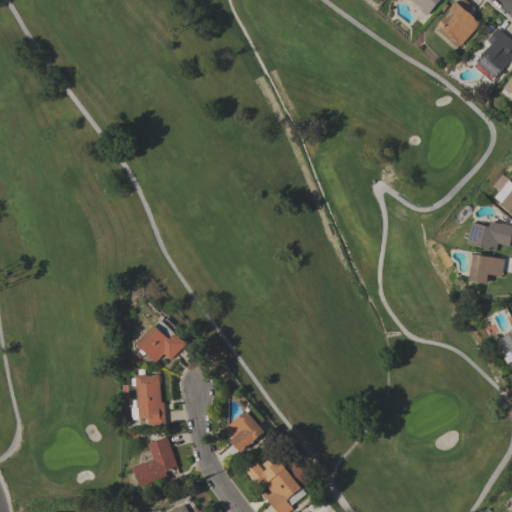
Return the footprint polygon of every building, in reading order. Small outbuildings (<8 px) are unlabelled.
[(438,0),(426,15),(420,10),(418,13),(405,3),(407,0),(438,0)] [(459,0),(465,0),(473,7),(473,8),(469,13),(474,17),(473,18),(479,23),(459,46),(452,39),(453,38),(437,24),(443,17),(444,17),(450,10),(449,9),(453,4),(452,4),(455,1),(457,2),(459,0)] [(497,27),(511,40),(511,46),(509,50),(511,53),(511,57),(495,77),(494,77),(490,81),(473,66),(477,61),(476,60),(491,44),(486,40),(497,27)] [(511,102),(500,92),(503,88),(502,87),(511,75),(511,102)] [(511,213),(501,204),(502,202),(495,197),(510,179),(511,181),(511,213)] [(496,251),(467,243),(473,221),(490,226),(491,220),(501,222),(511,225),(511,234),(509,246),(498,243),(496,251)] [(474,253),(504,258),(502,275),(491,274),(489,282),(470,279),(474,253)] [(138,342),(161,319),(182,339),(187,343),(171,359),(165,353),(157,361),(148,351),(145,354),(140,350),(143,347),(138,342)] [(511,353),(503,337),(511,331),(511,353)] [(164,402),(166,424),(149,425),(149,417),(139,418),(139,413),(136,413),(136,408),(137,408),(137,399),(138,399),(136,375),(140,374),(139,369),(146,368),(146,374),(148,374),(148,375),(154,375),(154,374),(160,374),(162,402),(164,402)] [(247,410),(265,431),(241,451),(239,449),(239,450),(232,442),(233,441),(232,440),(232,439),(233,437),(225,428),(247,410)] [(140,487),(133,466),(153,459),(148,443),(167,436),(177,467),(165,471),(167,477),(140,487)] [(296,460),(311,480),(302,487),(306,493),(291,505),(293,508),(288,511),(277,511),(264,494),(266,492),(268,494),(272,491),(265,483),(264,481),(257,484),(247,469),(258,461),(265,471),(267,469),(264,464),(276,455),(286,467),(296,460)] [(150,511),(155,510),(155,511),(161,509),(162,511),(168,511),(186,503),(190,511),(150,511)]
